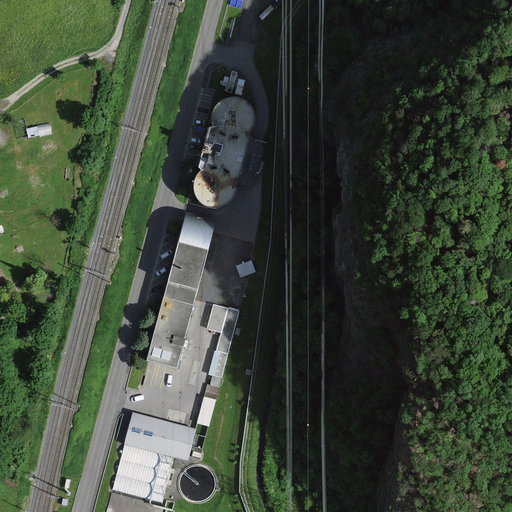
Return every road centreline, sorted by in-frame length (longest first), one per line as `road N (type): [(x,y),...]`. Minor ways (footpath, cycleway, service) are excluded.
road 1 (unclassified): [(81,511),(217,0)]
road 2 (track): [(305,0),(285,34),(274,241),(245,463),(252,511)]
road 3 (track): [(0,108),(49,70),(106,48),(127,0)]
